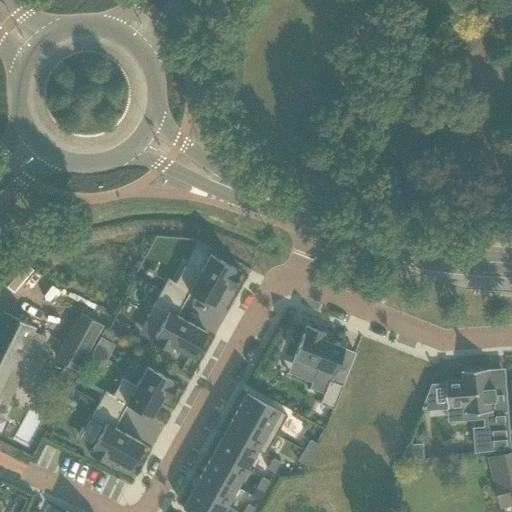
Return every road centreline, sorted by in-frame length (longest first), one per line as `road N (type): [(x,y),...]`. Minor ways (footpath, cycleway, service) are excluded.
road 1 (residential): [(291,285),(264,299),(141,511)]
road 2 (residential): [(511,336),(445,342),(291,285)]
road 3 (tertiary): [(511,265),(439,261),(319,225)]
road 4 (tertiary): [(122,159),(157,162),(232,203),(261,206)]
road 5 (tertiary): [(261,206),(156,115)]
